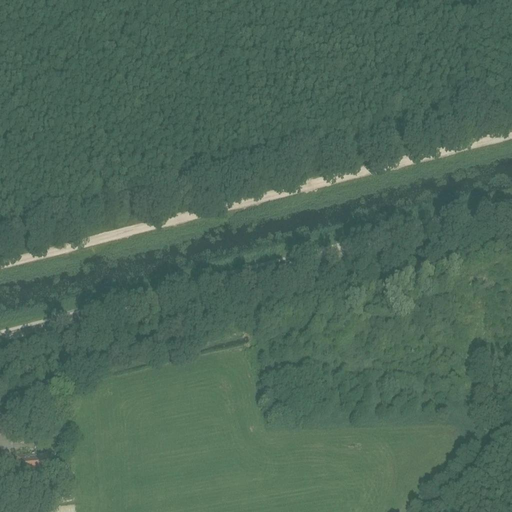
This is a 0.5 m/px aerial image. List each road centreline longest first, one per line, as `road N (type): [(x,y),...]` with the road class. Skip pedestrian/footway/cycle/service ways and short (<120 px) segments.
road 1 (unclassified): [(0,342),(511,208)]
road 2 (track): [(511,134),(0,266)]
